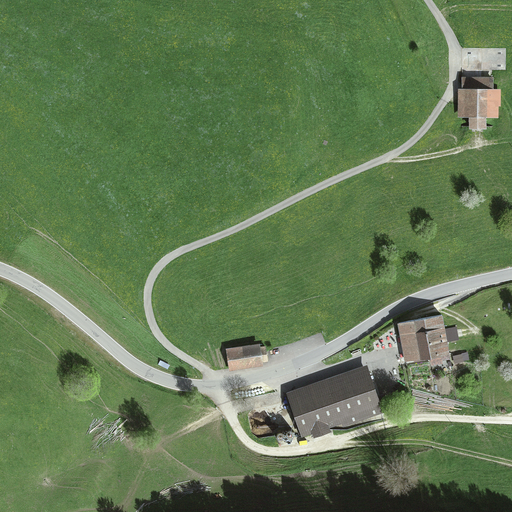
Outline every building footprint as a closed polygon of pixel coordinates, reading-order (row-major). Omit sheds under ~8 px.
[(507,42),(460,42),(460,81),(494,81),(494,66),(507,65),(507,42)] [(501,82),(473,83),(473,123),(486,123),(486,113),(502,113),(501,82)] [(441,309),(397,319),(406,361),(450,352),(441,309)] [(265,333),(224,342),(229,363),(269,355),(265,333)] [(365,357),(285,386),(303,435),(315,431),(316,434),(332,429),(330,425),(383,405),(365,357)]
